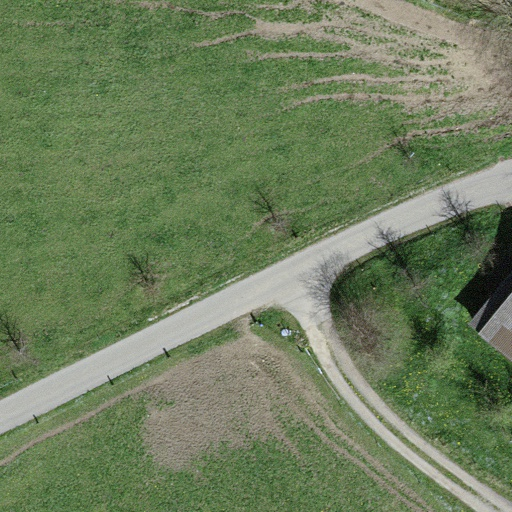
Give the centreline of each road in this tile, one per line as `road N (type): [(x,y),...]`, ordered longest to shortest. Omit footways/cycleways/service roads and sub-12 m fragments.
road 1 (unclassified): [(0,414),(301,268),(473,212),(511,207)]
road 2 (track): [(301,268),(318,337),(358,398),(489,511)]
